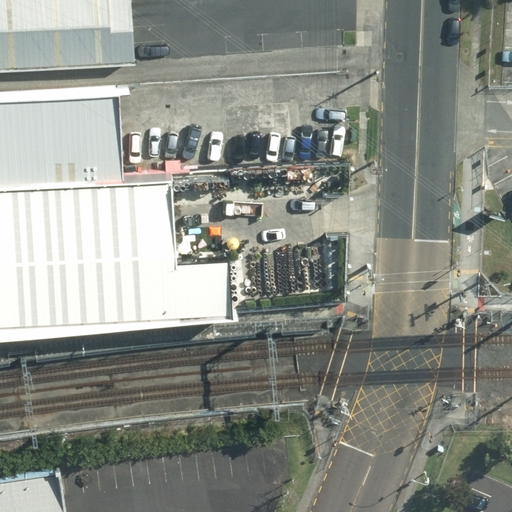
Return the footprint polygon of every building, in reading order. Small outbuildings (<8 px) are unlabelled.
[(130,0),(0,0),(0,79),(133,76),(130,0)] [(0,190),(120,187),(117,100),(0,104),(0,190)] [(0,190),(0,336),(233,311),(229,253),(180,258),(175,184),(120,187),(0,190)] [(281,305),(280,300),(333,293),(327,251),(275,257),(276,263),(244,267),(246,285),(233,287),(236,311),(281,305)] [(0,482),(0,511),(64,511),(59,473),(0,482)]
